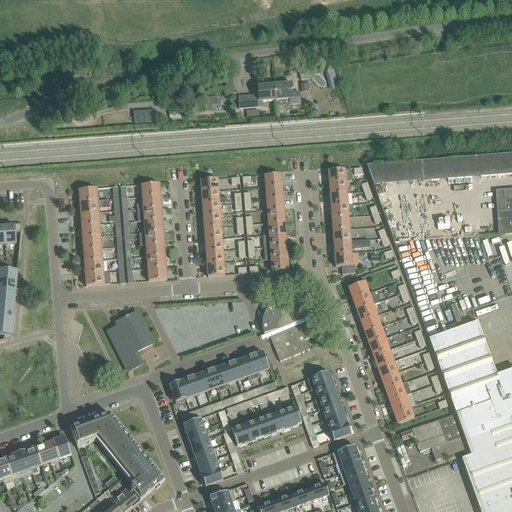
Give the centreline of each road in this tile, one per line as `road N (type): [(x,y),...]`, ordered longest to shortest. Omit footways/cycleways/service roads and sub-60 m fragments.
road 1 (unclassified): [(0,124),(110,83),(220,57),(511,20)]
road 2 (residential): [(184,501),(374,433)]
road 3 (residential): [(374,433),(324,290),(310,279)]
road 4 (residential): [(178,367),(261,336),(244,284)]
road 5 (residential): [(184,501),(143,388)]
